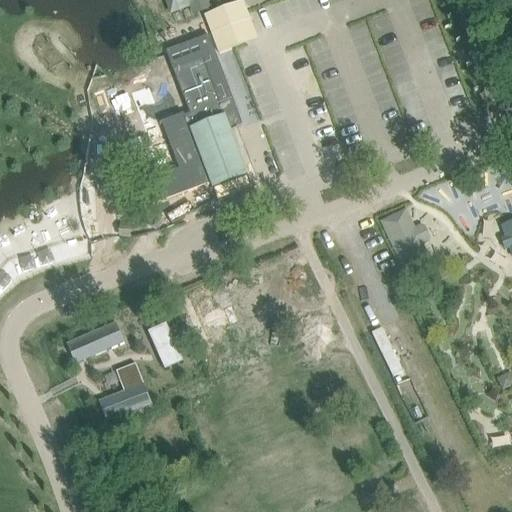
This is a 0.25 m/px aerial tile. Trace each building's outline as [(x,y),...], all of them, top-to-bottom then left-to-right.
[(173,0),(174,1),(207,11),(210,0),(173,0)] [(247,177),(203,61),(174,72),(191,115),(163,125),(181,171),(146,184),(155,208),(212,186),(214,190),(247,177)] [(426,223),(420,226),(410,206),(382,221),(406,266),(439,248),(426,223)] [(502,239),(507,251),(511,249),(511,251),(511,223),(503,227),(507,237),(502,239)] [(277,279),(290,306),(312,296),(300,269),(277,279)] [(223,296),(238,325),(260,313),(246,284),(223,296)] [(178,302),(199,351),(211,345),(201,322),(205,320),(202,313),(198,315),(190,297),(178,302)] [(127,315),(90,336),(104,361),(141,339),(127,315)] [(163,336),(152,339),(161,371),(173,368),(163,336)] [(147,354),(113,378),(129,401),(164,376),(147,354)] [(323,386),(328,399),(352,389),(355,398),(368,393),(356,360),(339,367),(344,378),(323,386)] [(268,389),(284,430),(310,420),(294,379),(268,389)] [(221,442),(225,449),(241,441),(223,402),(206,410),(217,432),(214,434),(218,443),(221,442)] [(173,463),(195,456),(184,422),(162,429),(173,463)] [(337,428),(310,443),(334,485),(361,470),(337,428)] [(274,462),(295,452),(289,439),(267,449),(274,462)] [(253,460),(276,500),(287,494),(264,454),(253,460)] [(235,511),(245,511),(260,505),(243,468),(220,479),(235,511)]
